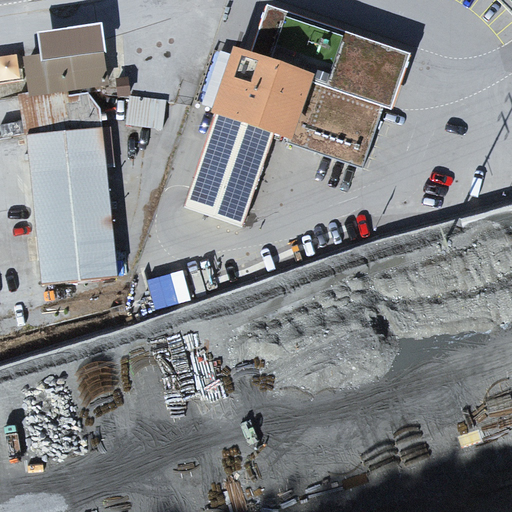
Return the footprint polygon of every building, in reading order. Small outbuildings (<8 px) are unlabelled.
[(360,41),(258,4),(184,213),(242,233),(272,147),(365,180),(409,58),(360,41)] [(163,32),(162,8),(127,10),(128,33),(163,32)] [(99,29),(32,36),(35,61),(21,63),(25,98),(105,90),(99,29)] [(131,92),(128,123),(165,126),(168,95),(131,92)] [(101,128),(23,136),(38,288),(116,281),(101,128)] [(158,306),(193,295),(184,267),(149,277),(158,306)]
